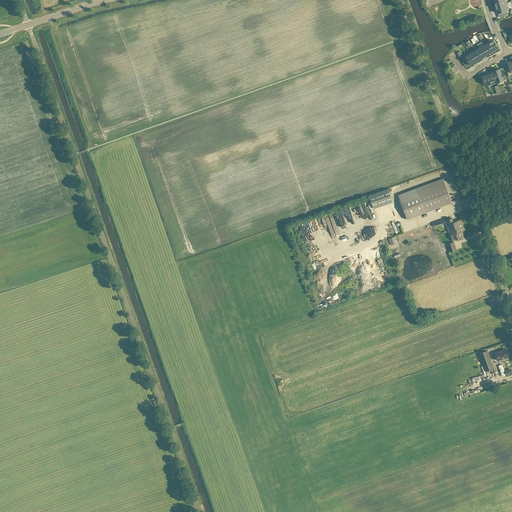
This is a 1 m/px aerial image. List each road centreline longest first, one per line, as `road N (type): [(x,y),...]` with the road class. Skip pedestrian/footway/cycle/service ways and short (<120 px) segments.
road 1 (unclassified): [(198,511),(28,25)]
road 2 (unclassified): [(400,0),(511,313)]
